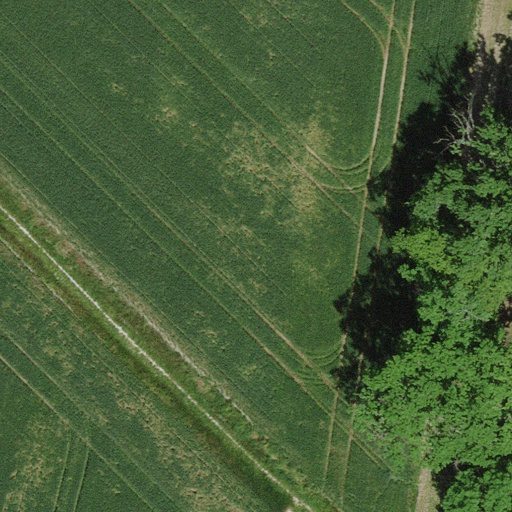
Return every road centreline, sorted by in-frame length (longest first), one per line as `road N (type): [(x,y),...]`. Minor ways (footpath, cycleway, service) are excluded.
road 1 (track): [(509,0),(493,146),(438,492),(428,511)]
road 2 (track): [(321,511),(0,199)]
